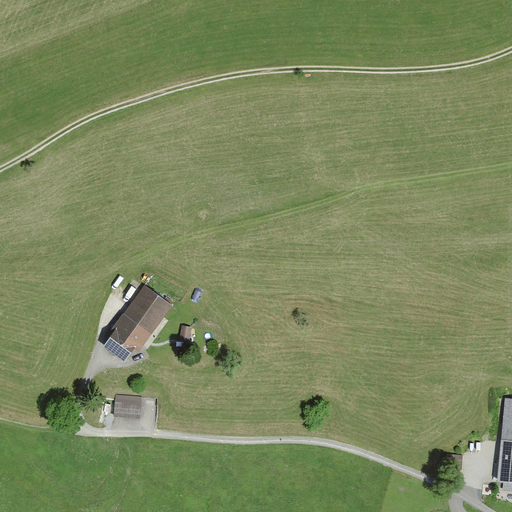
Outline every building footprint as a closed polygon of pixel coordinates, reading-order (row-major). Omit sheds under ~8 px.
[(174,307),(147,287),(114,332),(120,336),(110,350),(127,363),(138,348),(142,351),(174,307)] [(184,320),(182,334),(193,335),(195,321),(184,320)] [(142,398),(117,396),(115,416),(141,418),(142,398)] [(511,400),(507,400),(500,482),(511,482),(511,400)] [(451,457),(464,457),(464,449),(451,449),(451,457)]
